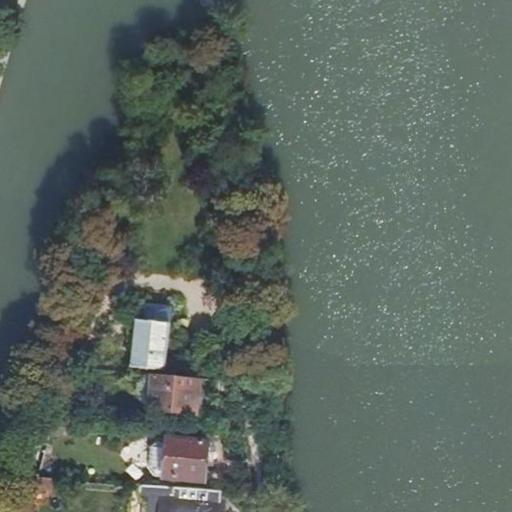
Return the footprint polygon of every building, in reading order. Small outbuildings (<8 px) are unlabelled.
[(141,302),(134,365),(168,369),(175,306),(141,302)] [(200,412),(200,411),(213,413),(217,380),(157,373),(153,407),(200,412)] [(212,440),(172,436),(167,475),(208,479),(212,440)] [(166,471),(169,448),(155,446),(152,470),(166,471)] [(63,477),(45,475),(40,475),(37,487),(43,487),(62,489),(63,477)] [(223,492),(142,485),(141,486),(140,497),(143,501),(146,501),(145,511),(224,511),(226,502),(222,502),(223,492)]
